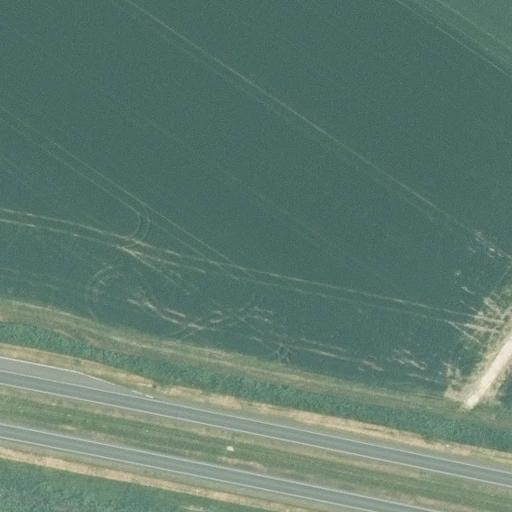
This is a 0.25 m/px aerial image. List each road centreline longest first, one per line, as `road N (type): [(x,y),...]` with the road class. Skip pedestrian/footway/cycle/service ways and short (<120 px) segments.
road 1 (trunk): [(511,482),(0,378)]
road 2 (trunk): [(0,432),(407,511)]
